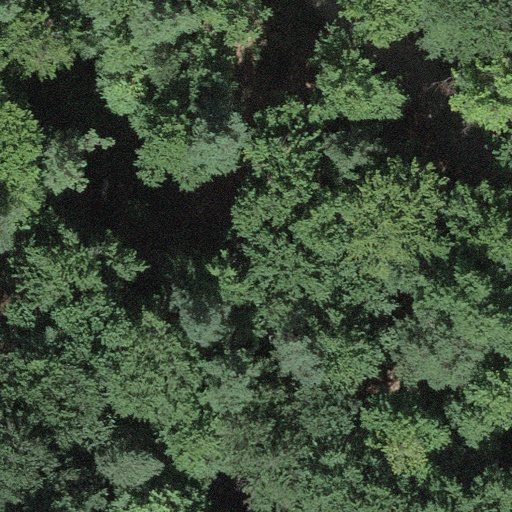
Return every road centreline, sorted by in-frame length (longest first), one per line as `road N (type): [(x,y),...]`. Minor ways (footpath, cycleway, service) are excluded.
road 1 (track): [(276,511),(64,309),(0,264)]
road 2 (track): [(343,0),(431,94),(511,232)]
